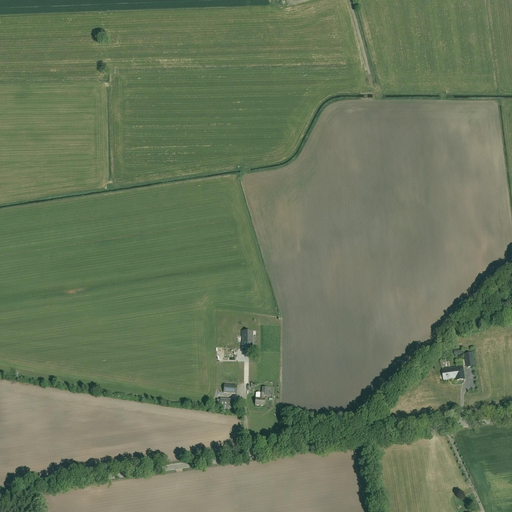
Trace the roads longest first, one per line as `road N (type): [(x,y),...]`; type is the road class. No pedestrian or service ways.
road 1 (unclassified): [(0,493),(511,417)]
road 2 (track): [(348,441),(511,274)]
